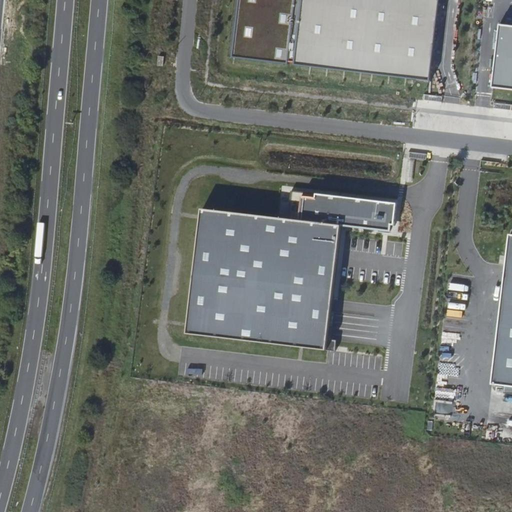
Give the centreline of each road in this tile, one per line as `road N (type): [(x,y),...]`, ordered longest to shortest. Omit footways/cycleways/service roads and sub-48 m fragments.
road 1 (primary): [(30,511),(67,334),(99,0)]
road 2 (primary): [(65,0),(35,326),(0,499)]
road 3 (unclassified): [(188,0),(180,98),(196,113),(511,148)]
